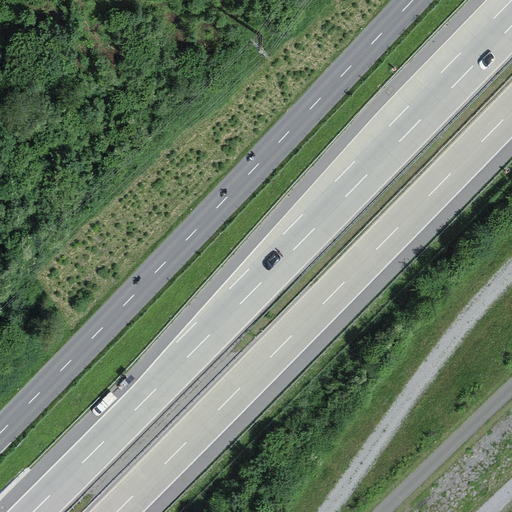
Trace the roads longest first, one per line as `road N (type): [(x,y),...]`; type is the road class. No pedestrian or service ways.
road 1 (motorway): [(511,24),(33,511)]
road 2 (unclassified): [(416,0),(0,436)]
road 3 (motorway): [(117,511),(511,111)]
road 4 (track): [(323,511),(511,295)]
road 5 (track): [(511,387),(383,511)]
